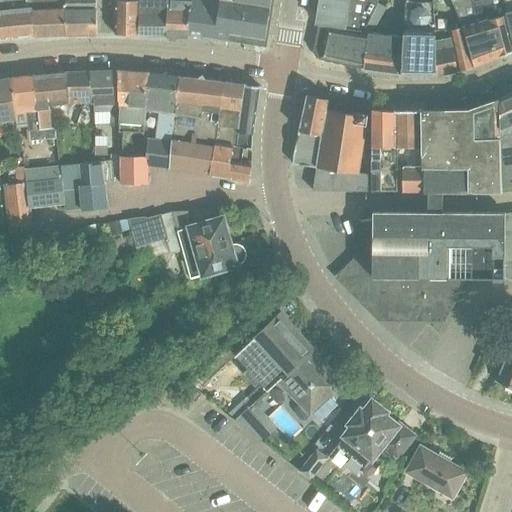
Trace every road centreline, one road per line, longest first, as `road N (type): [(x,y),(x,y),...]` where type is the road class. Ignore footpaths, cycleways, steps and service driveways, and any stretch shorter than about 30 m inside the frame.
road 1 (secondary): [(511,427),(430,395),(378,357),(304,266),(280,203)]
road 2 (residential): [(38,232),(163,194),(278,190)]
road 3 (residential): [(282,67),(394,88),(446,87),(511,68)]
road 4 (residential): [(280,203),(511,200)]
road 5 (tertiary): [(106,51),(282,67)]
road 6 (secondary): [(278,190),(274,123),(282,67)]
